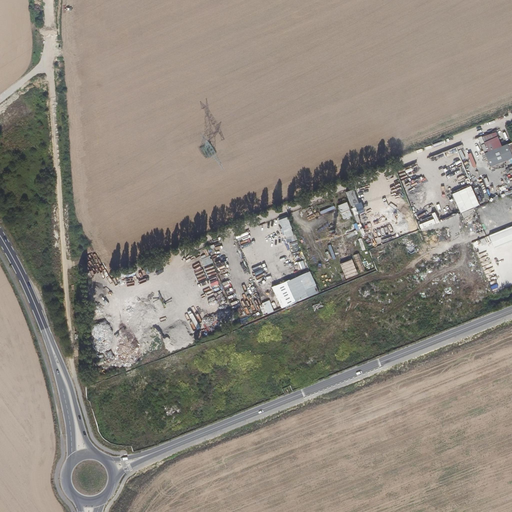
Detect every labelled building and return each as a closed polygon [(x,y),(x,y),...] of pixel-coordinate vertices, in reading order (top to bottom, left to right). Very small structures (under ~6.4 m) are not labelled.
[(511,138),(485,149),(490,163),(511,154),(511,138)] [(445,172),(460,166),(457,159),(442,165),(443,169),(445,172)] [(365,188),(353,191),(354,198),(366,195),(365,188)] [(352,201),(354,215),(368,213),(367,205),(362,206),(361,199),(352,201)] [(343,219),(352,216),(346,202),(338,205),(343,219)] [(420,229),(434,225),(432,216),(417,220),(420,229)] [(511,224),(490,233),(494,244),(511,236),(511,224)] [(214,257),(222,255),(218,246),(211,249),(214,257)] [(358,273),(365,271),(359,253),(352,256),(358,273)] [(345,279),(357,274),(351,259),(339,264),(345,279)] [(266,303),(270,314),(277,311),(274,301),(266,303)]
